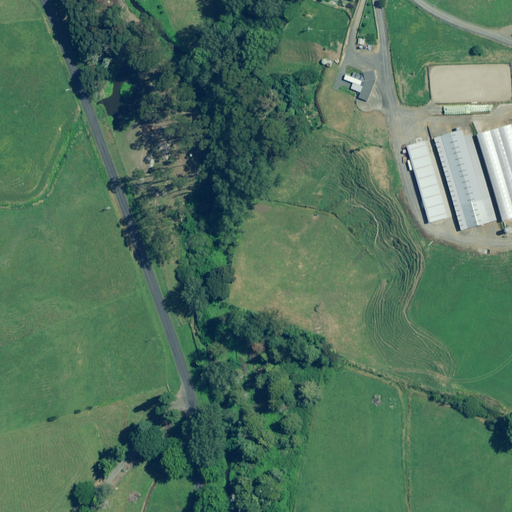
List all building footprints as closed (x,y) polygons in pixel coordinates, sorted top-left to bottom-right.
[(376,81),(375,72),(366,72),(367,80),(359,98),(368,101),(376,81)] [(339,83),(347,86),(354,89),(358,78),(348,74),(347,77),(346,76),(346,75),(343,73),(339,83)] [(389,117),(375,150),(394,158),(402,141),(387,135),(394,119),(389,117)] [(511,218),(511,124),(477,135),(503,221),(511,218)] [(489,223),(497,220),(471,134),(463,136),(462,131),(441,137),(435,139),(462,231),(468,229),(489,223)] [(434,160),(429,149),(420,154),(425,164),(434,160)]
